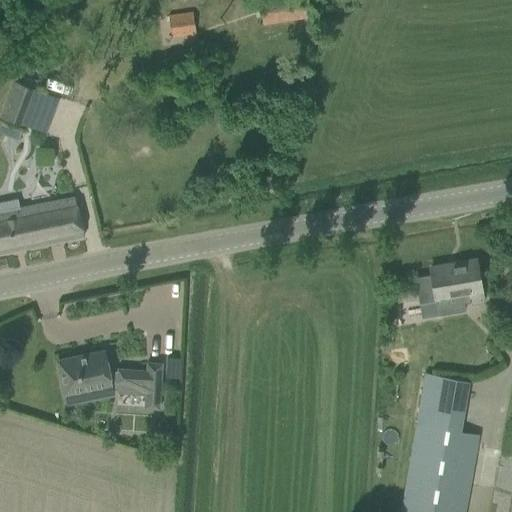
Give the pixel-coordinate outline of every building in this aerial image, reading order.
[(259,0),(263,25),(311,18),(307,0),(259,0)] [(192,12),(169,16),(172,37),(195,34),(192,12)] [(25,126),(39,89),(14,80),(0,117),(25,126)] [(0,251),(84,234),(80,215),(77,197),(0,212),(0,251)] [(432,274),(415,276),(419,302),(437,298),(439,315),(465,311),(465,309),(464,303),(483,299),(476,259),(430,267),(432,274)] [(104,350),(58,360),(64,387),(81,383),(82,388),(96,386),(98,395),(113,392),(112,389),(116,388),(116,392),(146,394),(145,407),(159,408),(162,363),(147,362),(147,370),(118,368),(118,369),(109,371),(104,350)] [(416,424),(400,511),(403,511),(465,511),(479,435),(461,432),(470,381),(425,373),(416,424)] [(511,511),(511,394),(490,511),(511,511)]
